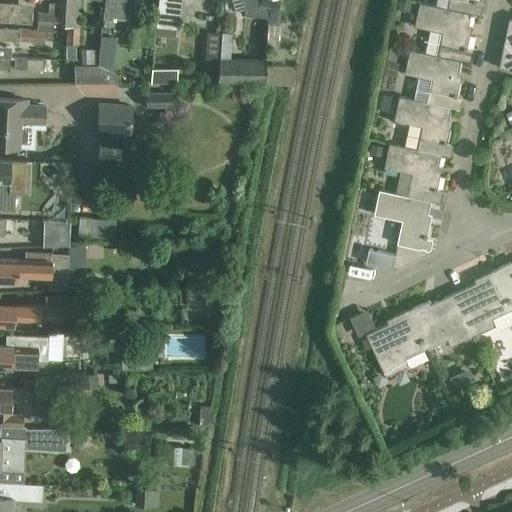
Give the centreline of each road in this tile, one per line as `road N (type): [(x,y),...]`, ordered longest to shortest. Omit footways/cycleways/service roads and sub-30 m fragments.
road 1 (residential): [(502,0),(461,178),(479,245)]
road 2 (tertiary): [(351,511),(511,439)]
